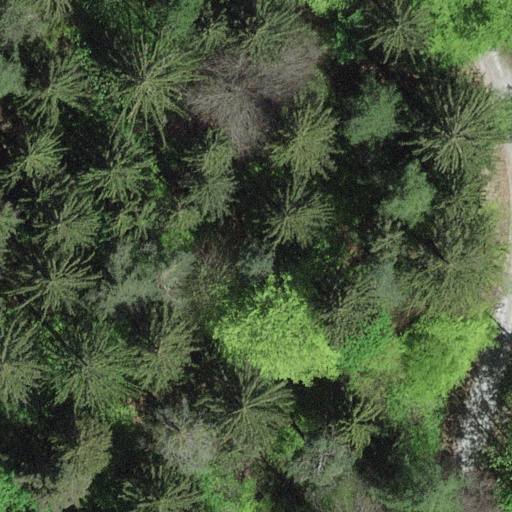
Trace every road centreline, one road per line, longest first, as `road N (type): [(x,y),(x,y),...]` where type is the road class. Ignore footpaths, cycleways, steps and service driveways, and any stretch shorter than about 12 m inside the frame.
road 1 (track): [(511,295),(482,440),(481,511)]
road 2 (track): [(462,0),(511,143)]
